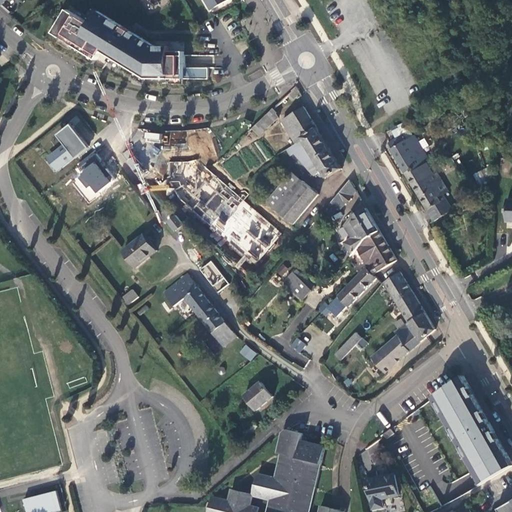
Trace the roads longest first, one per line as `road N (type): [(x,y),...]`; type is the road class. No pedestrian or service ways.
road 1 (secondary): [(307,75),(511,436)]
road 2 (secondary): [(511,405),(320,66)]
road 3 (residential): [(43,84),(4,149),(5,181),(18,215),(109,334),(119,361),(111,405)]
road 4 (residential): [(66,81),(128,105),(185,110),(244,95),(294,68)]
road 5 (track): [(66,410),(22,282),(0,264)]
road 6 (unknown): [(119,361),(179,416),(180,474)]
